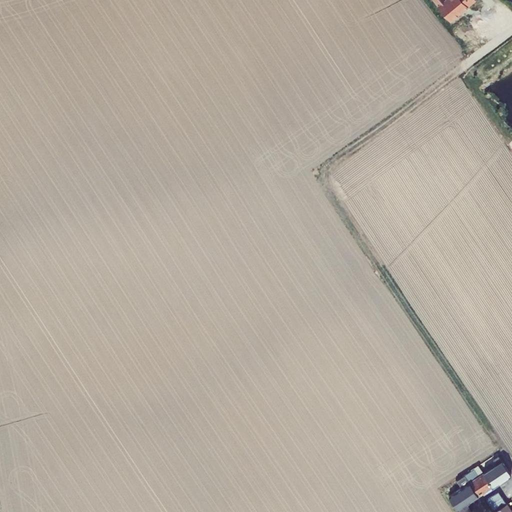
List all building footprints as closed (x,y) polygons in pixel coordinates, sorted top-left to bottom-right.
[(437,0),(435,2),(450,20),(474,0),(437,0)] [(496,463),(483,472),(492,486),(511,473),(498,455),(493,458),(496,463)] [(478,495),(492,486),(483,472),(478,465),(465,474),(465,475),(478,495)] [(478,495),(465,475),(457,481),(461,487),(449,495),(457,509),(467,503),(478,495)] [(502,496),(490,504),(494,511),(507,503),(502,496)] [(467,503),(457,509),(459,511),(469,511),(472,510),(467,503)]
